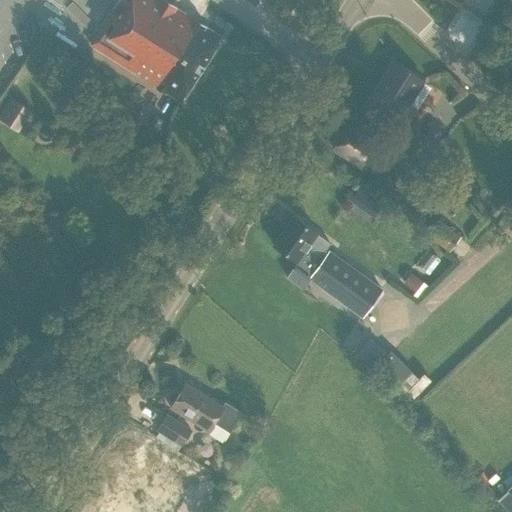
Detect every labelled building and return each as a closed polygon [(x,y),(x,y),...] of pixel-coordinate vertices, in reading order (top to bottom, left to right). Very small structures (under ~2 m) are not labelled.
[(181,101),(221,38),(161,0),(118,0),(91,44),(181,101)] [(378,83),(365,104),(372,108),(397,124),(424,81),(399,66),(385,87),(378,83)] [(26,123),(39,102),(19,89),(6,110),(26,123)] [(392,152),(347,125),(333,149),(361,165),(369,152),(386,163),(392,152)] [(414,158),(428,137),(415,130),(402,150),(414,158)] [(314,257),(318,259),(330,243),(293,217),(273,245),(298,262),(306,268),(314,257)] [(449,251),(460,236),(439,220),(428,235),(449,251)] [(361,316),(381,288),(330,251),(309,279),(361,316)] [(379,358),(392,342),(377,330),(364,346),(379,358)] [(419,361),(396,340),(380,358),(403,379),(419,361)] [(405,378),(418,391),(436,374),(423,361),(405,378)] [(213,422),(226,431),(229,432),(241,413),(224,402),(222,406),(185,384),(170,408),(208,431),(213,422)] [(181,445),(191,430),(166,414),(156,429),(181,445)] [(150,451),(117,511),(178,511),(198,477),(150,451)]
